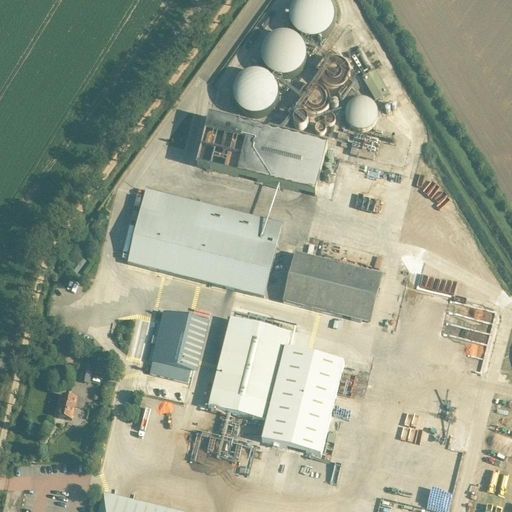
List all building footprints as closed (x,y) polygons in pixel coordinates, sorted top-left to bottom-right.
[(304,38),(310,39),(316,40),(322,38),(327,35),(332,31),(335,25),(336,19),(336,13),(334,7),(330,2),(327,0),(299,0),(299,1),(295,6),(292,11),(291,18),(292,24),(295,29),(299,34),(304,38)] [(277,80),(283,81),(289,81),(295,78),(300,74),(304,69),(306,64),(306,57),(305,51),(302,45),(297,41),(292,38),(285,36),(279,37),(272,39),(267,43),(263,48),(261,55),(261,61),(263,67),(266,73),(271,77),(277,80)] [(321,80),(325,84),(328,87),(333,89),(337,89),(342,88),(346,85),(349,81),(351,76),(350,71),(348,66),(345,61),(340,59),(334,59),(329,60),(324,64),(321,68),(320,74),(321,80)] [(246,118),(253,119),(260,119),(266,117),(271,114),(275,109),(278,103),(279,97),(278,91),(276,85),(272,79),(266,76),(260,73),(254,73),(247,74),(242,77),(237,82),(233,88),(232,95),(233,102),(236,109),(240,114),(246,118)] [(390,95),(377,73),(365,80),(378,102),(390,95)] [(312,115),(317,116),(321,115),(325,112),(328,109),(330,105),(330,100),(329,95),(326,90),(321,87),(316,86),(310,87),(305,91),(303,95),(301,99),(302,104),(304,109),(307,113),(312,115)] [(356,132),(361,133),(367,133),(372,130),(375,126),(378,122),(378,116),(377,111),(374,106),(369,103),(363,101),(357,102),(352,105),(348,109),(346,114),(346,120),(348,125),(351,129),(356,132)] [(197,167),(316,197),(328,148),(209,119),(197,167)] [(439,185),(437,196),(444,198),(447,187),(439,185)] [(128,265),(264,299),(282,226),(146,192),(128,265)] [(283,303),(361,323),(371,325),(383,277),(295,255),(283,303)] [(178,358),(187,320),(164,315),(150,375),(186,383),(188,372),(191,361),(178,358)] [(191,361),(188,372),(199,375),(211,326),(187,320),(178,358),(191,361)] [(209,409),(268,424),(263,443),(320,457),(343,365),(287,351),(290,336),(231,321),(209,409)] [(85,360),(80,382),(89,384),(94,362),(85,360)] [(58,418),(62,419),(72,421),(77,399),(63,396),(58,418)] [(98,511),(170,511),(103,495),(98,511)]
